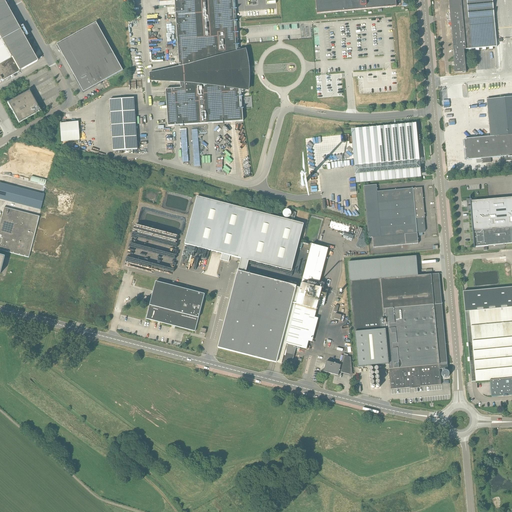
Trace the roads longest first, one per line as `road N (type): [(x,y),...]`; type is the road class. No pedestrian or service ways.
road 1 (tertiary): [(445,418),(0,309)]
road 2 (unclassified): [(458,405),(424,0)]
